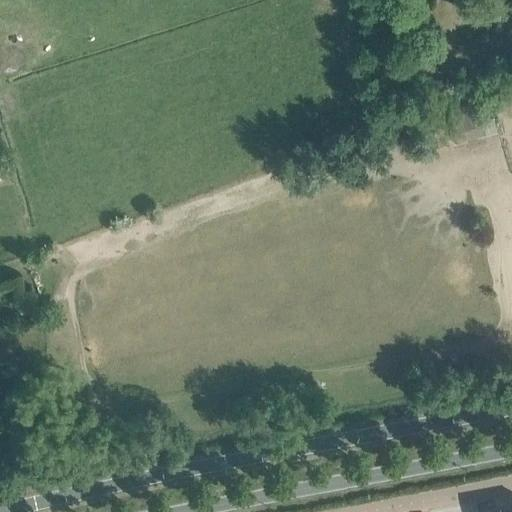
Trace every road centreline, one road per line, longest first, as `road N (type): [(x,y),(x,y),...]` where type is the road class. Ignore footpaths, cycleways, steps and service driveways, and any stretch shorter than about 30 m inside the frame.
road 1 (secondary): [(511,409),(4,511)]
road 2 (secondary): [(195,511),(511,451)]
